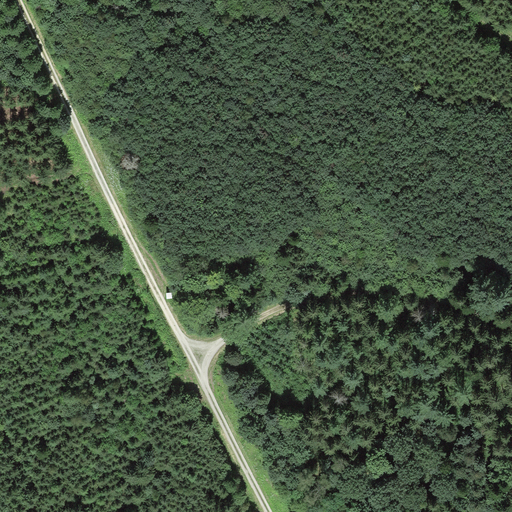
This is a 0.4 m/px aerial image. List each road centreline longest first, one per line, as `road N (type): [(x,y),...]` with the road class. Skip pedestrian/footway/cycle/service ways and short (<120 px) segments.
road 1 (track): [(267,511),(16,0)]
road 2 (track): [(511,326),(433,298),(363,290),(266,315),(194,367)]
